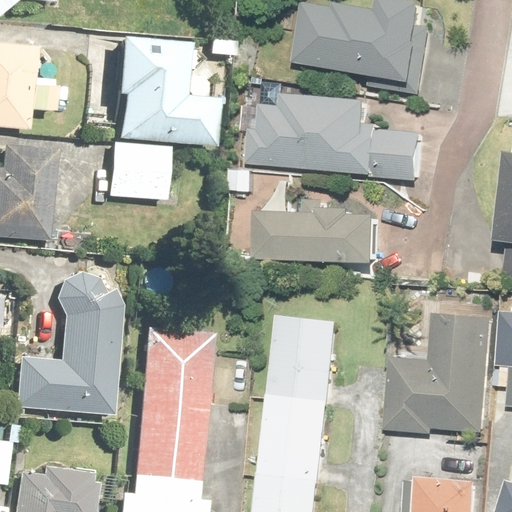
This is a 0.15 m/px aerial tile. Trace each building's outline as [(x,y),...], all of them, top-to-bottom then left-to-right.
[(46,0),(0,0),(0,9),(9,0),(17,0),(47,1),(46,0)] [(337,10),(303,5),(296,64),(382,76),(381,89),(420,94),(429,28),(421,27),(424,4),(389,0),(381,0),(380,11),(338,6),(337,10)] [(182,43),(111,37),(106,96),(114,97),(110,141),(205,148),(209,99),(178,97),(182,43)] [(0,130),(21,132),(22,112),(44,114),(46,86),(26,85),(29,49),(0,46),(0,130)] [(282,109),(243,105),(241,135),(249,135),(246,166),(414,180),(418,131),(366,126),(368,100),(283,93),(282,109)] [(161,148),(106,145),(104,198),(159,201),(161,148)] [(0,237),(43,240),(46,151),(0,149),(0,237)] [(511,151),(507,151),(497,241),(508,242),(504,281),(511,281),(511,151)] [(299,199),(298,216),(255,214),(254,259),(375,263),(376,218),(349,217),(350,211),(324,210),(324,200),(299,199)] [(55,360),(15,357),(10,411),(103,419),(113,298),(100,297),(100,295),(99,292),(98,290),(97,287),(95,285),(93,283),(91,281),(89,279),(87,278),(84,277),(82,276),(79,276),(77,275),(74,275),(71,276),(69,276),(66,277),(64,278),(61,280),(59,282),(57,283),(56,286),(54,288),(53,290),(52,293),(52,295),(51,298),(51,301),(51,303),(52,306),(53,309),(54,311),(55,313),(57,315),(59,317),(55,360)] [(511,312),(502,311),(499,368),(509,369),(506,410),(511,410),(511,312)] [(430,360),(389,358),(384,432),(431,435),(431,428),(483,432),(491,318),(433,314),(430,360)] [(312,511),(332,323),(274,317),(253,511),(312,511)] [(204,335),(139,330),(127,495),(116,494),(115,511),(200,511),(201,502),(192,501),(204,335)] [(40,475),(12,471),(6,511),(87,511),(91,483),(86,483),(87,473),(41,467),(40,475)] [(476,511),(479,483),(408,477),(404,511),(476,511)] [(511,511),(511,481),(506,480),(497,511),(511,511)]
